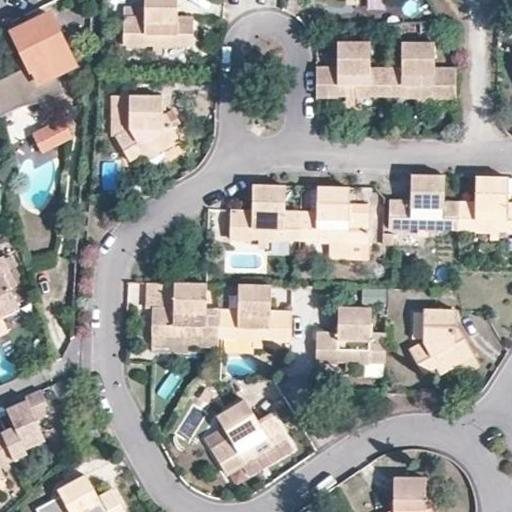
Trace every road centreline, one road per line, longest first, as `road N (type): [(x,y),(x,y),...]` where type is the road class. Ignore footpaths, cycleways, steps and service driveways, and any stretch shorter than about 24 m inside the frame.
road 1 (residential): [(184,511),(117,402),(103,359),(109,278),(138,230),(224,169)]
road 2 (residential): [(224,169),(228,54),(232,35),(247,25),(282,28),(298,40),(303,157)]
road 3 (residential): [(455,430),(374,439),(256,511)]
road 4 (residential): [(303,157),(511,159)]
road 5 (unknown): [(357,450),(332,405),(339,327)]
